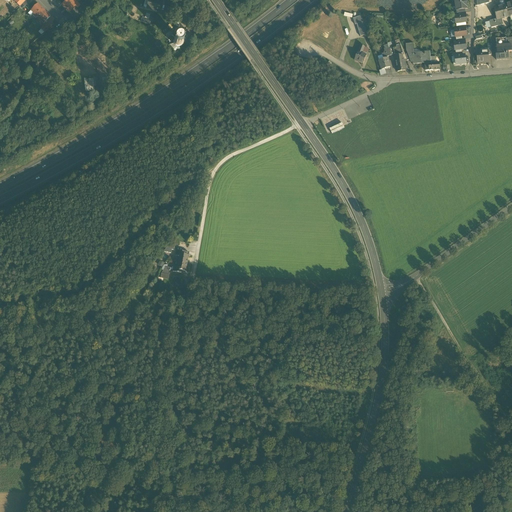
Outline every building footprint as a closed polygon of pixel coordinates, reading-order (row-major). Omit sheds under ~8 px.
[(68,12),(69,13),(75,6),(73,4),(75,1),(74,0),(67,0),(62,6),(63,6),(62,7),(64,8),(67,10),(66,11),(68,12)] [(157,11),(158,11),(160,2),(157,1),(157,2),(149,0),(147,8),(157,11)] [(454,0),(456,10),(465,9),(468,9),(466,0),(454,0)] [(32,15),(36,19),(44,10),(37,4),(31,11),(33,14),(32,15)] [(508,17),(505,5),(500,6),(494,8),(497,19),(490,21),(490,22),(491,27),(491,28),(503,25),(502,19),(508,17)] [(50,17),(44,10),(36,19),(39,22),(41,21),(44,24),(50,17)] [(456,23),(456,24),(465,23),(466,22),(465,16),(465,15),(460,16),(455,17),(456,23)] [(357,25),(360,37),(368,35),(367,31),(366,30),(364,22),(362,16),(353,19),(355,25),(357,25)] [(41,29),(44,33),(50,27),(46,24),(41,29)] [(455,30),(455,37),(456,37),(462,37),(466,36),(465,29),(460,30),(455,30)] [(173,42),(173,44),(174,46),(176,47),(178,48),(180,48),(182,47),(183,45),(183,43),(183,41),(182,39),(180,38),(178,37),(176,38),(175,39),(173,40),(173,42)] [(507,50),(506,46),(506,39),(496,39),(497,51),(507,50)] [(454,44),(455,51),(455,50),(461,50),(465,49),(465,43),(465,42),(460,43),(454,44)] [(389,50),(391,56),(395,55),(397,54),(402,52),(400,45),(399,43),(396,44),(397,47),(393,48),(390,49),(389,49),(389,50)] [(421,64),(421,62),(420,54),(414,55),(414,53),(413,44),(406,44),(406,51),(409,51),(409,54),(408,54),(410,60),(410,62),(412,61),(413,64),(421,64)] [(359,62),(363,63),(366,55),(362,54),(363,51),(359,50),(355,60),(359,61),(359,62)] [(495,51),(496,60),(509,59),(508,52),(508,50),(507,50),(497,51),(495,51)] [(476,52),(477,63),(489,63),(489,55),(488,51),(476,52)] [(397,54),(395,55),(396,62),(404,60),(406,60),(405,55),(403,52),(402,52),(397,54)] [(425,71),(429,71),(429,64),(431,63),(430,57),(430,54),(420,54),(421,62),(424,62),(425,64),(425,71)] [(459,65),(461,66),(461,65),(466,64),(465,55),(460,56),(455,57),(456,65),(459,65)] [(379,61),(382,70),(385,69),(390,67),(387,58),(383,59),(379,61)] [(396,62),(397,72),(405,70),(404,60),(396,62)] [(96,86),(95,78),(84,79),(85,91),(94,91),(94,86),(96,86)] [(163,252),(171,254),(171,250),(175,251),(176,245),(170,244),(163,252)] [(179,257),(178,262),(187,264),(188,256),(189,253),(183,252),(179,251),(176,251),(176,255),(176,256),(178,256),(179,257)] [(185,272),(187,264),(178,262),(177,268),(176,268),(173,267),(173,272),(175,272),(181,273),(181,271),(185,272)] [(161,274),(168,275),(170,268),(164,267),(161,274)] [(463,373),(466,381),(472,379),(469,371),(463,373)]
